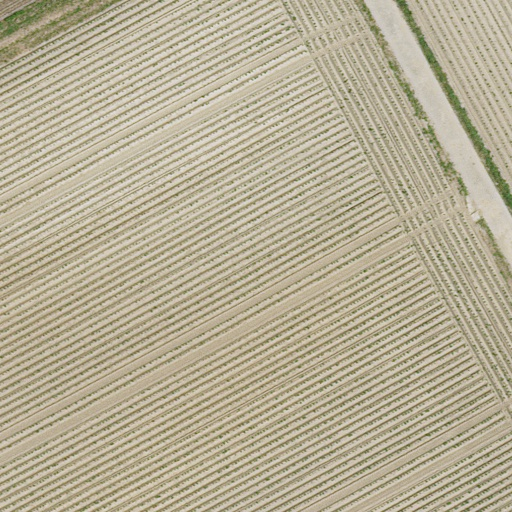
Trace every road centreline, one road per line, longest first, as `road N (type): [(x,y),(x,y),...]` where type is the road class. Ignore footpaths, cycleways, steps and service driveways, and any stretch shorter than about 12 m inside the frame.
road 1 (track): [(511,265),(365,0)]
road 2 (track): [(0,58),(108,0)]
